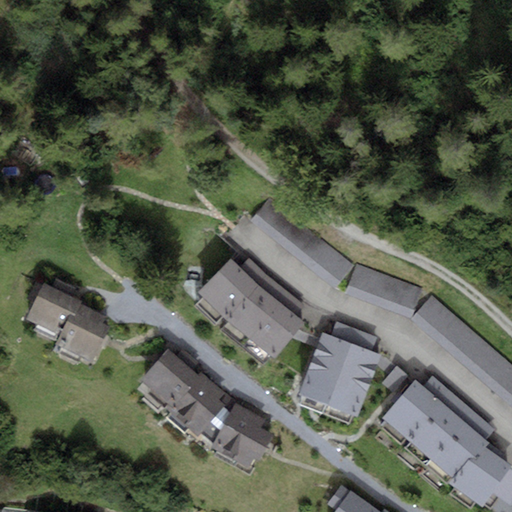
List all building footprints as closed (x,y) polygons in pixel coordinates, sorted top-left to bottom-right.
[(350,269),(269,208),(250,232),(331,293),(350,269)] [(234,264),(204,298),(280,363),(309,329),(234,264)] [(424,295),(359,268),(349,292),(413,320),(424,295)] [(76,312),(46,293),(34,318),(63,335),(76,312)] [(511,369),(435,301),(417,322),(511,406),(511,369)] [(65,345),(100,358),(107,338),(76,324),(65,345)] [(384,360),(329,340),(308,397),(363,417),(384,360)] [(143,379),(174,404),(195,387),(166,359),(143,379)] [(497,439),(419,379),(389,420),(461,479),(456,488),(489,510),(511,478),(511,463),(490,449),(497,439)] [(173,408),(202,433),(222,413),(197,389),(173,408)] [(276,435),(239,412),(216,447),(253,470),(276,435)] [(379,511),(355,495),(343,511),(379,511)]
